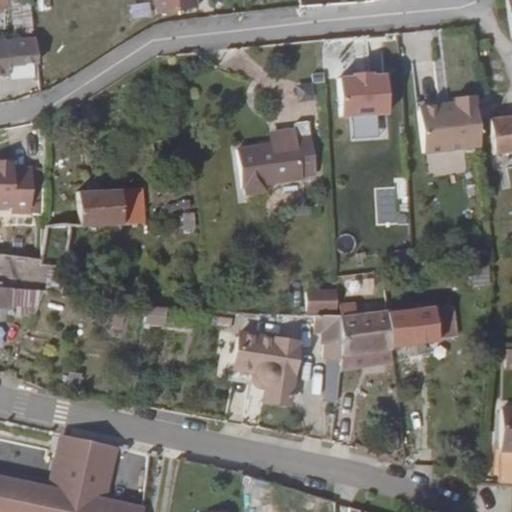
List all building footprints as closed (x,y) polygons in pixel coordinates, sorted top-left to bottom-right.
[(0,0),(0,8),(12,7),(11,0),(0,0)] [(380,35),(324,39),(330,116),(346,114),(348,136),(377,134),(375,114),(385,113),(381,68),(369,69),(368,54),(381,53),(380,35)] [(0,76),(10,75),(10,66),(40,64),(38,41),(0,43),(0,76)] [(419,155),(482,150),(478,111),(451,112),(451,120),(418,122),(419,155)] [(511,118),(488,121),(493,156),(511,153),(511,118)] [(297,149),(277,151),(236,157),(242,193),(246,193),(246,200),(266,198),(265,190),(302,186),(302,183),(315,181),(313,154),(308,129),(294,131),(297,149)] [(274,134),(277,151),(297,149),(294,131),(274,134)] [(10,163),(0,162),(0,208),(5,209),(4,213),(25,216),(28,170),(9,170),(10,163)] [(75,196),(79,228),(142,228),(141,194),(99,195),(98,189),(89,189),(89,195),(75,196)] [(0,309),(38,313),(40,293),(0,288),(0,309)] [(502,333),(503,304),(492,303),(491,332),(502,333)] [(338,319),(335,319),(338,347),(336,369),(349,367),(350,354),(390,348),(386,315),(353,319),(351,306),(337,307),(338,319)] [(140,307),(139,324),(160,324),(160,307),(140,307)] [(431,310),(386,315),(390,348),(433,341),(431,310)] [(160,322),(156,362),(188,364),(191,325),(160,322)] [(286,400),(298,344),(240,332),(233,358),(255,364),(254,370),(255,376),(258,383),(262,386),(261,395),(286,400)] [(349,367),(392,360),(390,348),(350,354),(349,367)] [(511,410),(499,410),(497,485),(511,485),(511,410)] [(120,446),(58,435),(52,486),(46,511),(143,511),(144,506),(109,499),(120,446)] [(0,511),(46,511),(52,486),(0,476),(0,511)] [(241,478),(240,495),(270,496),(270,478),(241,478)]
